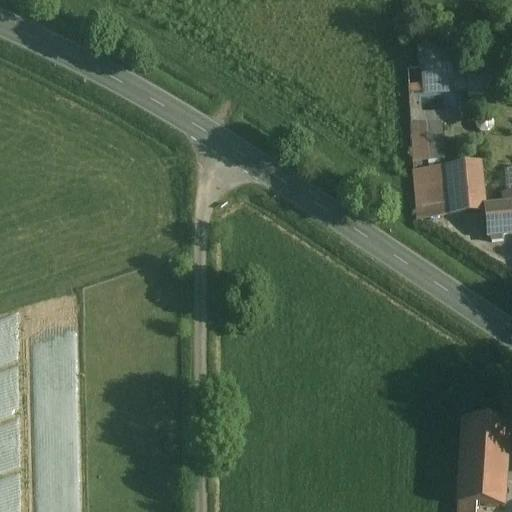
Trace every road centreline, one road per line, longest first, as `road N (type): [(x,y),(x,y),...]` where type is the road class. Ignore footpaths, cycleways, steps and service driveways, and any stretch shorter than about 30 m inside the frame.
road 1 (unclassified): [(199,511),(200,208),(232,152)]
road 2 (secondary): [(232,152),(511,337)]
road 3 (secondary): [(0,26),(232,152)]
